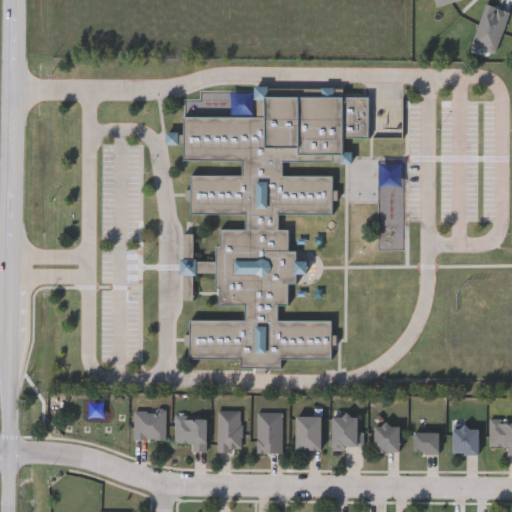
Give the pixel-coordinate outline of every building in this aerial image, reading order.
[(257,117),(257,87),(344,87),(344,97),(371,97),(371,138),(342,137),(342,151),(352,151),(352,163),(340,163),(341,160),(332,159),(332,161),(281,161),(281,175),(334,175),(333,215),(278,215),(277,228),(288,228),(288,250),(296,250),(296,261),(307,261),(307,274),(296,274),(296,283),(287,283),(287,304),(277,304),(277,320),(332,320),(332,359),(280,359),(280,368),(240,368),(240,359),(189,358),(189,319),(245,320),(245,304),(220,304),(220,287),(215,287),(215,273),(197,273),(197,276),(193,275),(193,300),(183,300),(183,275),(180,275),(180,259),(184,259),(184,233),(193,233),(193,259),(197,259),(197,261),(215,261),(215,245),(220,245),(220,228),(245,228),(245,214),(191,214),(192,174),(240,174),(240,161),(183,160),(183,116),(257,117)] [(135,411),(166,411),(166,441),(135,441),(135,411)] [(283,453),(257,453),(257,413),(283,413),(283,453)] [(324,450),(298,450),(298,416),(324,416),(324,450)] [(334,449),(334,416),(361,416),(361,449),(334,449)] [(208,451),(193,451),(193,443),(176,443),(176,417),(208,417),(208,451)] [(490,420),(510,420),(510,424),(511,424),(511,456),(509,456),(509,447),(490,447),(490,420)] [(402,426),(402,451),(377,451),(377,426),(402,426)] [(456,454),(456,429),(481,429),(481,454),(456,454)] [(416,433),(441,433),(441,454),(416,454),(416,433)]
